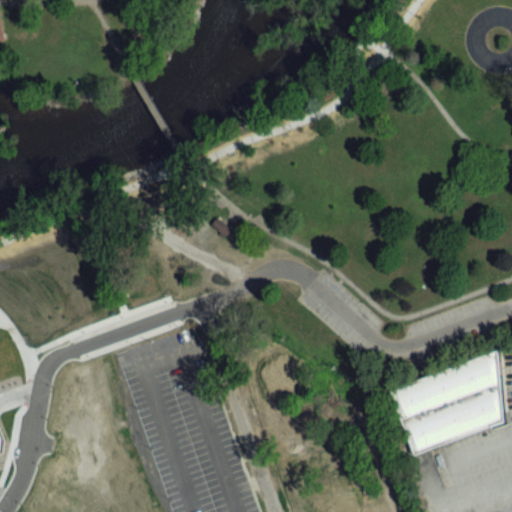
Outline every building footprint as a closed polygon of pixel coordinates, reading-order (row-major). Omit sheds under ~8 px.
[(225,235),(231,227),(217,217),(211,224),(225,235)] [(193,341),(186,324),(166,332),(173,349),(193,341)] [(412,453),(389,389),(495,351),(502,421),(412,453)] [(253,384),(289,372),(284,355),(248,367),(253,384)] [(82,370),(87,386),(111,378),(106,362),(82,370)] [(64,386),(68,384),(64,375),(60,377),(64,386)] [(21,401),(49,391),(44,377),(16,387),(21,401)] [(256,391),(262,407),(282,399),(276,384),(256,391)] [(90,390),(96,409),(113,404),(107,385),(90,390)] [(34,424),(63,413),(57,396),(27,407),(34,424)] [(220,423),(214,401),(189,408),(196,430),(220,423)] [(260,418),(267,434),(297,419),(289,404),(260,418)] [(199,434),(205,450),(226,442),(220,427),(199,434)] [(61,431),(29,440),(33,454),(65,445),(61,431)] [(282,465),(307,458),(302,436),(277,442),(282,465)] [(204,459),(210,476),(235,468),(229,451),(204,459)] [(43,464),(48,480),(77,471),(73,455),(43,464)] [(0,480),(11,477),(5,458),(0,460),(0,480)]
